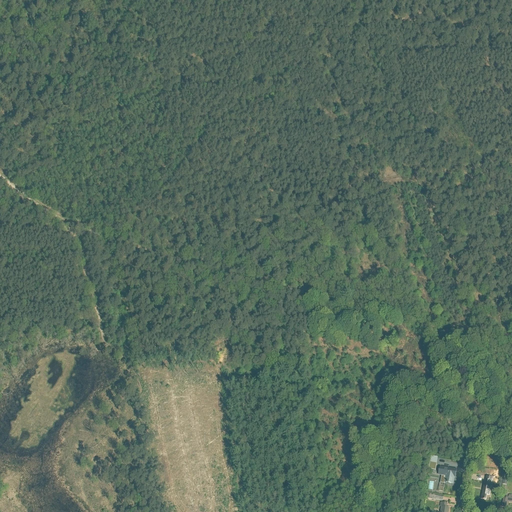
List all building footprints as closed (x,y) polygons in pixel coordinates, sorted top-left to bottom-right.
[(431,457),(429,467),(436,468),(438,459),(431,457)] [(440,467),(439,476),(441,476),(440,483),(444,484),(444,483),(454,485),(455,478),(454,478),(455,474),(447,472),(448,468),(440,467)] [(483,482),(481,499),(486,500),(487,495),(490,495),(492,478),(486,477),(485,482),(483,482)] [(504,493),(502,508),(507,509),(507,503),(511,503),(511,495),(509,495),(509,494),(504,493)] [(448,504),(441,503),(440,507),(441,507),(440,511),(448,511),(449,508),(447,508),(448,504)]
